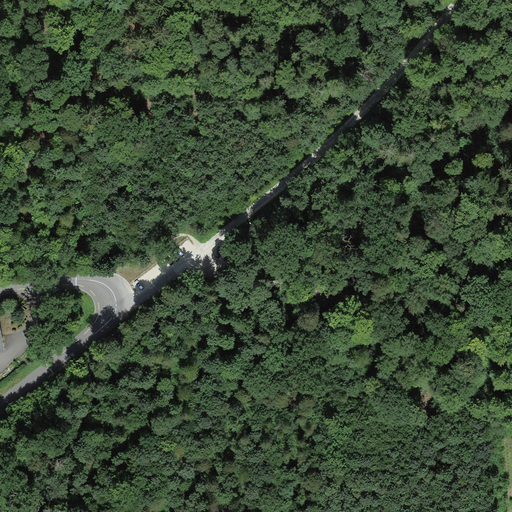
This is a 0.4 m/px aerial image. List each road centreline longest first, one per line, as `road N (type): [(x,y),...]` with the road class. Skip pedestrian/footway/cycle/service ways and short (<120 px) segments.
road 1 (track): [(459,0),(318,152),(204,250)]
road 2 (track): [(511,302),(438,310),(303,290),(223,268),(204,250)]
road 3 (tertiary): [(0,287),(90,281),(107,290),(113,309),(0,407)]
